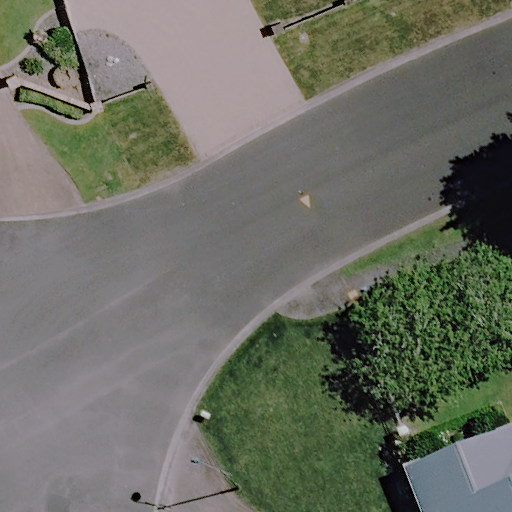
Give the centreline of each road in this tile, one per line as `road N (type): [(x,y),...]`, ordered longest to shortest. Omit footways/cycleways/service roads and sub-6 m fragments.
road 1 (residential): [(53,381),(168,262),(351,179),(511,119)]
road 2 (residential): [(26,511),(53,381)]
